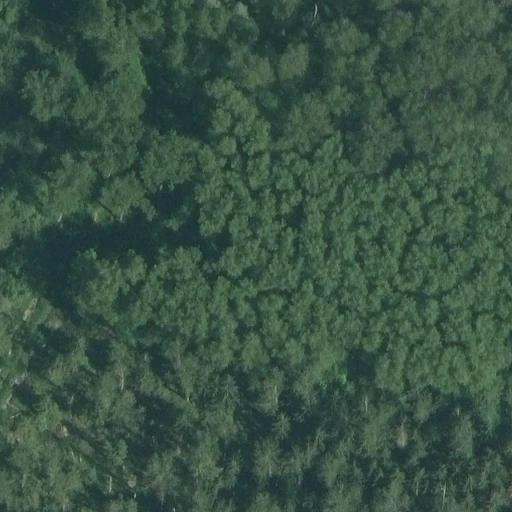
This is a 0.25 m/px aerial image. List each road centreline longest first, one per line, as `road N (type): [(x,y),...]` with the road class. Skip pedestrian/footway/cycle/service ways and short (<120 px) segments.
road 1 (track): [(0,377),(79,279),(218,153)]
road 2 (track): [(218,153),(511,230)]
